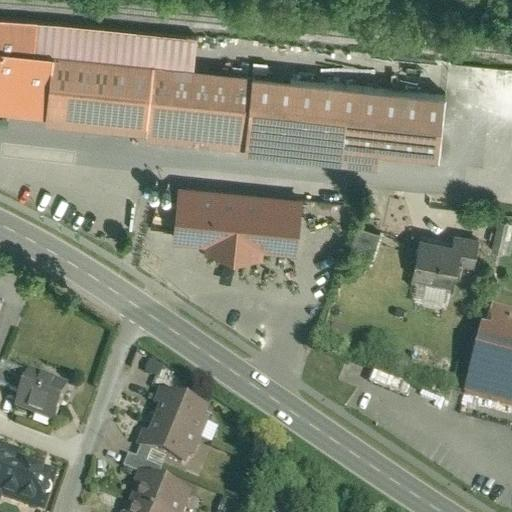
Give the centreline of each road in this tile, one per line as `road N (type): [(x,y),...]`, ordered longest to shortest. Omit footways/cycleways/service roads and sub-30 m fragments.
road 1 (residential): [(462,184),(0,138)]
road 2 (secondary): [(437,511),(139,307)]
road 3 (secondary): [(139,307),(0,225)]
road 4 (residential): [(82,455),(139,307)]
